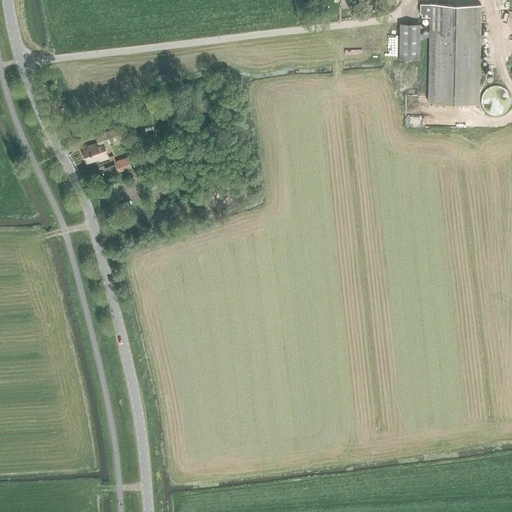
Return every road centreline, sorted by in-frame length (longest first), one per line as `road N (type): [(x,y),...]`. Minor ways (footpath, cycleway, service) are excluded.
road 1 (track): [(0,66),(391,20),(417,0)]
road 2 (secondary): [(107,282),(80,190),(25,77),(7,0)]
road 3 (secondary): [(107,282),(135,396),(148,511)]
road 4 (track): [(42,236),(161,190)]
